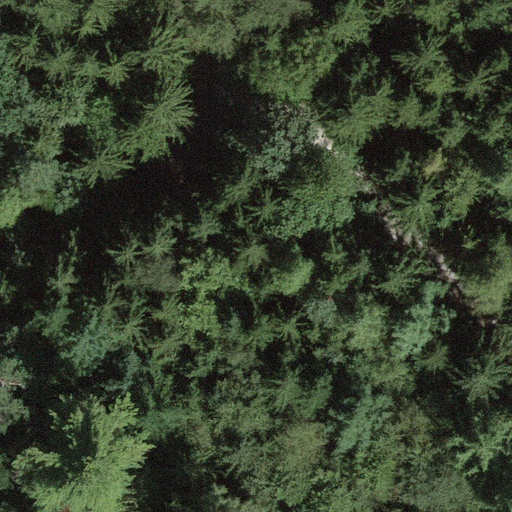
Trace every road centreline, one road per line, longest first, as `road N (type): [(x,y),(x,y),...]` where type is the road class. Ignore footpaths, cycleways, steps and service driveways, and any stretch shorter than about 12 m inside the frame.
road 1 (track): [(511,347),(164,0)]
road 2 (track): [(257,100),(0,200)]
